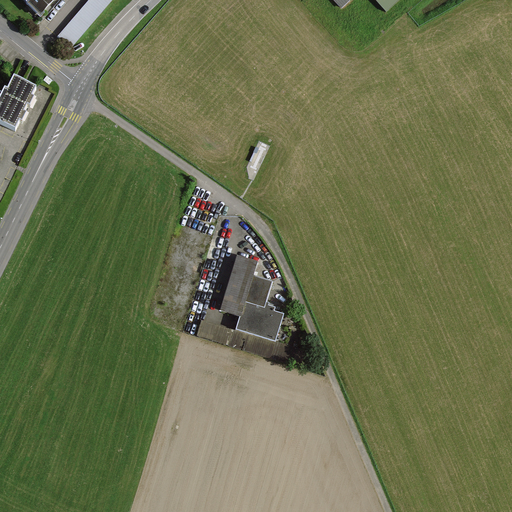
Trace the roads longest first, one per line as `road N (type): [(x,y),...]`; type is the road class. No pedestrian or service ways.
road 1 (track): [(387,511),(282,261),(238,204)]
road 2 (residential): [(238,204),(80,87)]
road 3 (tertiary): [(0,251),(80,87)]
